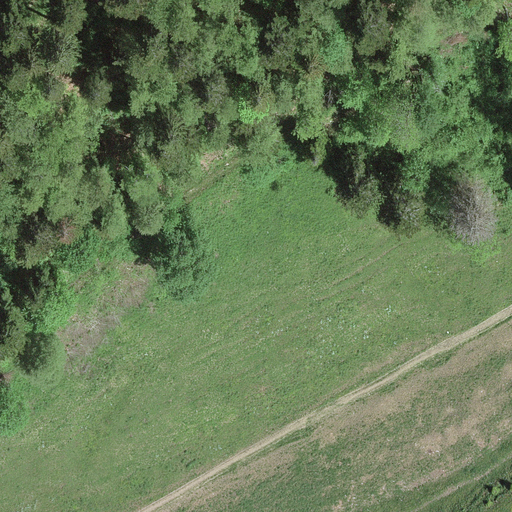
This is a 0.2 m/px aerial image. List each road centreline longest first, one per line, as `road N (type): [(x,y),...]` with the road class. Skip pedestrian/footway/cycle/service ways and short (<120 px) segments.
road 1 (track): [(485,0),(228,164),(0,350)]
road 2 (track): [(157,511),(511,312)]
